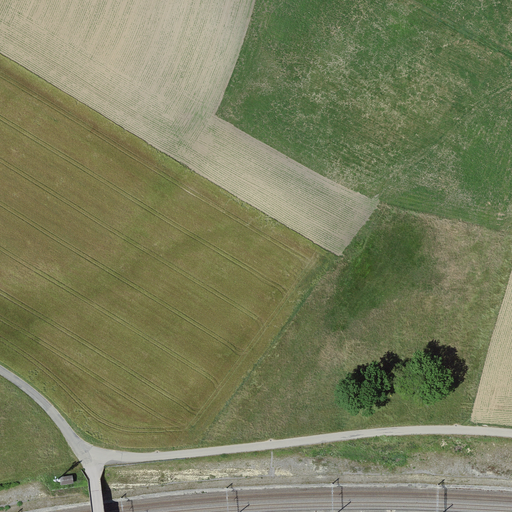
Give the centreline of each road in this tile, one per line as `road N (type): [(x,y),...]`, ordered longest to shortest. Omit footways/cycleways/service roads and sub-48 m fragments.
road 1 (track): [(6,511),(192,485),(511,484)]
road 2 (unclassified): [(511,434),(391,433),(93,461)]
road 3 (unclassified): [(93,461),(32,392),(0,370)]
